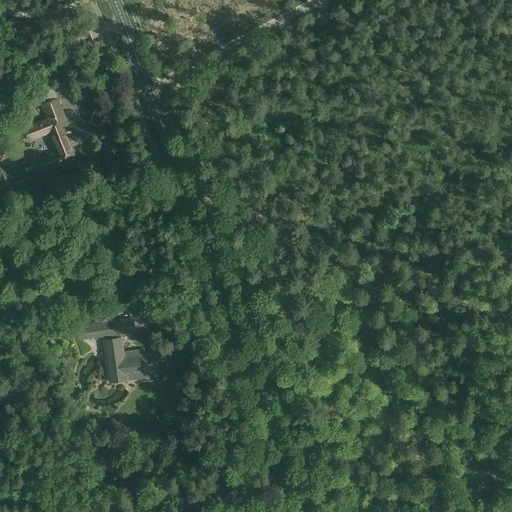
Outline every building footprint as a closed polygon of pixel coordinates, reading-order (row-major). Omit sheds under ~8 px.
[(53,88),(38,94),(42,103),(56,97),(53,88)] [(43,104),(48,118),(24,127),(29,140),(51,131),(58,150),(38,158),(43,170),(76,157),(69,140),(74,139),(58,98),(43,104)] [(130,273),(116,279),(121,291),(118,292),(119,295),(136,289),(130,273)] [(92,294),(89,280),(73,283),(75,296),(92,294)] [(134,318),(79,326),(81,339),(105,335),(105,339),(104,339),(110,382),(159,375),(156,353),(142,355),(141,350),(124,352),(122,337),(121,337),(120,333),(135,331),(134,318)]
